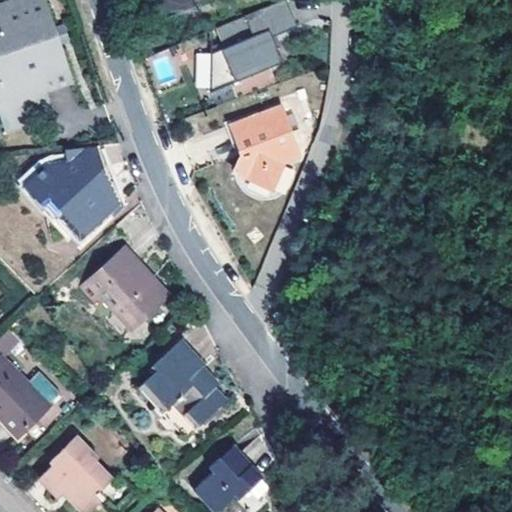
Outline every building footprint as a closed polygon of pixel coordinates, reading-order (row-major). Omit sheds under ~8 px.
[(0,134),(2,140),(46,135),(34,93),(69,84),(45,0),(4,0),(0,1),(0,134)] [(288,0),(263,0),(235,13),(205,28),(214,48),(202,53),(211,92),(274,62),(273,58),(280,54),(269,31),(296,18),(288,0)] [(166,50),(148,57),(159,83),(177,75),(166,50)] [(227,126),(237,148),(240,156),(227,161),(234,175),(272,187),(280,161),(289,157),(296,153),(276,105),(227,126)] [(231,151),(237,148),(227,126),(225,121),(219,124),(231,151)] [(49,166),(24,188),(50,216),(46,219),(65,240),(77,230),(82,237),(106,215),(103,211),(116,199),(99,182),(95,147),(66,151),(67,165),(49,166)] [(272,187),(234,175),(239,185),(244,190),(247,193),(252,196),(257,198),(262,199),(269,199),(275,197),(279,195),(285,190),(288,186),(291,180),(293,175),(293,170),(292,164),(291,160),(289,157),(280,161),(272,187)] [(20,191),(46,219),(50,216),(24,188),(20,191)] [(103,211),(106,215),(119,203),(116,199),(103,211)] [(122,249),(80,289),(91,301),(99,294),(131,328),(165,296),(122,249)] [(174,401),(197,426),(223,402),(208,386),(213,381),(177,342),(151,368),(155,373),(142,385),(165,410),(174,401)] [(0,394),(6,401),(2,405),(0,406),(0,409),(20,431),(50,402),(29,377),(31,375),(8,349),(0,356),(0,394)] [(174,401),(165,410),(188,435),(197,426),(174,401)] [(259,430),(239,448),(225,461),(217,452),(206,462),(214,471),(195,488),(206,501),(211,497),(221,509),(236,496),(240,500),(251,490),(259,498),(269,488),(262,480),(280,464),(259,430)] [(52,463),(39,476),(57,496),(62,492),(80,511),(84,511),(102,495),(97,489),(109,478),(94,462),(98,457),(76,435),(49,460),(52,463)] [(225,461),(239,448),(231,439),(217,452),(225,461)]
